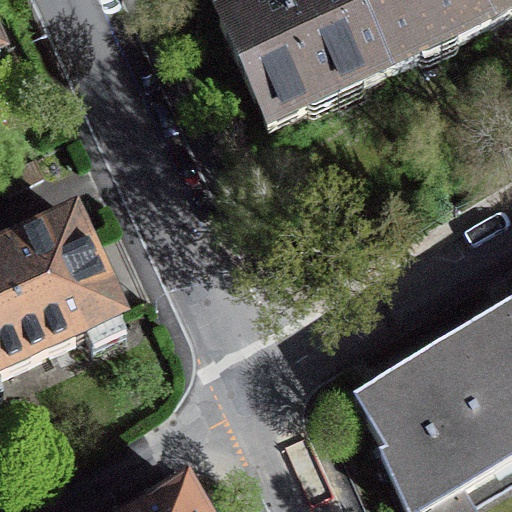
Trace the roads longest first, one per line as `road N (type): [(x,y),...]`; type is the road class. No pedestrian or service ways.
road 1 (residential): [(77,0),(253,398)]
road 2 (residential): [(253,398),(511,240)]
road 3 (residential): [(62,511),(253,398)]
road 4 (residential): [(253,398),(305,511)]
